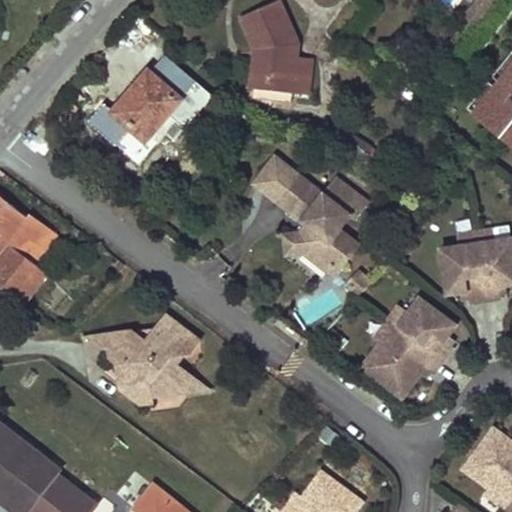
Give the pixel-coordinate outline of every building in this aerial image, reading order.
[(241,17),(255,49),(262,47),(265,52),(263,80),(294,83),(293,93),(310,95),(314,60),(299,58),(299,43),(280,0),(241,17)] [(481,26),(499,0),(477,0),(467,15),(481,26)] [(293,100),(293,93),(294,83),(263,80),(265,52),(262,47),(255,49),(252,88),(256,88),(255,97),(293,100)] [(500,83),(511,67),(511,51),(492,77),(500,83)] [(475,114),(511,143),(511,67),(500,83),(496,87),(475,114)] [(115,113),(146,139),(180,100),(149,74),(115,113)] [(467,108),(475,114),(496,87),(488,81),(467,108)] [(300,232),(282,235),(285,255),(302,253),(324,270),(341,267),(359,245),(339,230),(350,215),(355,219),(369,201),(337,176),(323,194),(275,156),(253,184),(306,225),(300,232)] [(36,265),(58,234),(31,214),(28,218),(0,195),(0,287),(23,305),(47,273),(36,265)] [(493,229),(474,232),(475,239),(494,236),(493,229)] [(456,235),(457,242),(475,239),(474,232),(456,235)] [(506,285),(511,284),(511,238),(495,241),(494,236),(475,239),(457,242),(457,247),(440,250),(447,294),(460,292),(467,291),(468,298),(469,303),(501,298),(500,293),(499,286),(506,285)] [(333,277),(341,267),(324,270),(333,277)] [(346,287),(357,297),(371,282),(359,272),(346,287)] [(448,336),(455,326),(419,299),(409,313),(405,310),(394,325),(380,344),(361,368),(401,398),(420,374),(424,368),(429,372),(433,375),(453,349),(449,346),(443,341),(448,336)] [(394,325),(405,310),(399,306),(388,321),(394,325)] [(121,382),(121,388),(141,404),(155,402),(154,396),(153,392),(174,389),(180,393),(201,390),(201,381),(178,363),(182,357),(191,355),(190,344),(195,337),(165,315),(146,339),(135,331),(109,335),(108,351),(110,353),(111,361),(118,367),(128,365),(134,370),(136,379),(121,382)] [(374,339),(380,344),(394,325),(388,321),(374,339)] [(91,338),(108,351),(109,335),(91,338)] [(453,340),(448,336),(443,341),(449,346),(453,340)] [(195,337),(190,344),(191,355),(201,342),(195,337)] [(121,382),(136,379),(134,370),(128,365),(118,367),(121,382)] [(425,378),(429,372),(424,368),(420,374),(425,378)] [(0,500),(15,511),(121,511),(98,494),(95,498),(69,478),(66,482),(56,474),(59,470),(0,424),(0,500)] [(511,442),(494,429),(464,469),(489,487),(508,501),(511,504),(511,442)] [(353,511),(361,502),(321,472),(302,497),(290,511),(353,511)] [(508,501),(489,487),(485,493),(504,507),(508,501)] [(282,511),(283,511),(290,511),(302,497),(296,493),(282,511)]
